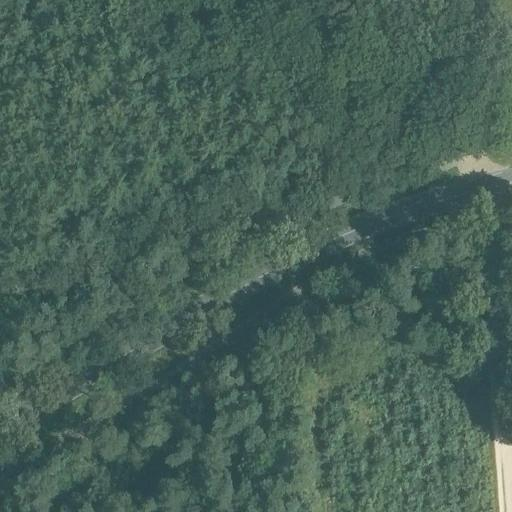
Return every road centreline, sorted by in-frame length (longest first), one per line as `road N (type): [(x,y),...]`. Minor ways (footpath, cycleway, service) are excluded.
road 1 (secondary): [(0,431),(317,248),(490,189)]
road 2 (track): [(471,152),(463,140),(113,0)]
road 3 (unclassified): [(511,497),(490,189)]
